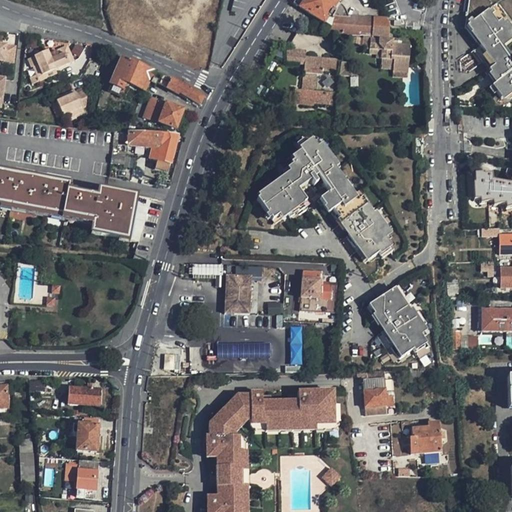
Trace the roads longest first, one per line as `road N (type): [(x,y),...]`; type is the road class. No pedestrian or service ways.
road 1 (primary): [(139,353),(224,93)]
road 2 (residential): [(0,4),(224,93)]
road 3 (residential): [(441,220),(440,0)]
road 4 (unknown): [(184,198),(0,157)]
road 5 (primary): [(122,511),(135,376)]
